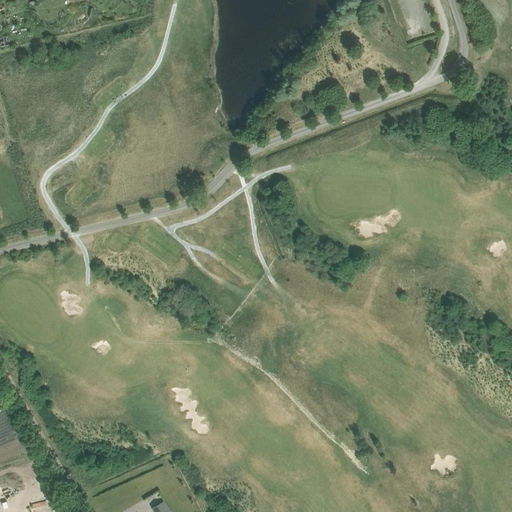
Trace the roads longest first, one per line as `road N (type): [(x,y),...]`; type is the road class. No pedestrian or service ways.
road 1 (unclassified): [(0,250),(179,208),(255,148),(449,75),(463,52),(450,0)]
road 2 (unclassified): [(84,511),(0,361)]
